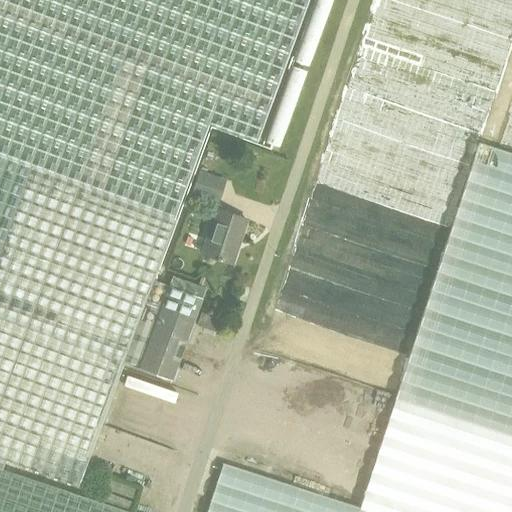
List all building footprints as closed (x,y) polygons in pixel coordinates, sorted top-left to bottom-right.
[(0,0),(0,458),(6,461),(79,487),(119,367),(120,363),(169,379),(197,296),(150,276),(171,214),(169,214),(201,119),(250,135),(295,0),(0,0)] [(297,58),(269,137),(284,143),(313,63),(297,58)] [(511,511),(511,153),(479,142),(360,508),(223,464),(207,511),(511,511)] [(220,201),(228,179),(202,170),(194,192),(220,201)] [(232,264),(247,220),(217,210),(202,254),(232,264)] [(220,320),(202,313),(197,325),(216,332),(220,320)] [(269,416),(267,401),(228,408),(231,423),(269,416)] [(0,511),(127,511),(81,497),(76,495),(3,470),(6,461),(0,458),(0,511)]
